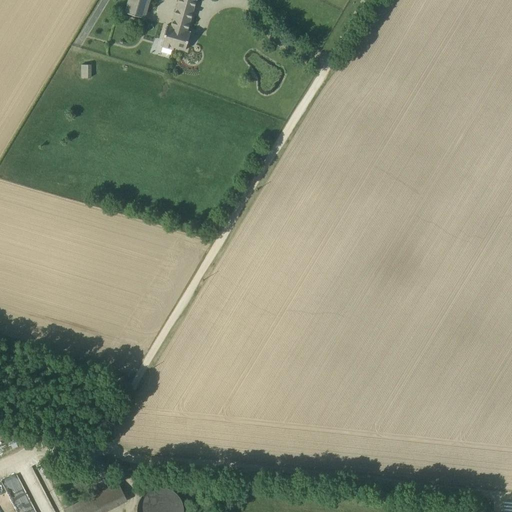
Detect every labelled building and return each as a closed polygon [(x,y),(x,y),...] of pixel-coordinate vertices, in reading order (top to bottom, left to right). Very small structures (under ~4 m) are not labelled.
[(144,18),(149,0),(128,0),(125,12),(144,18)] [(188,30),(197,0),(178,0),(171,25),(168,24),(162,47),(173,50),(174,47),(185,50),(190,31),(188,30)] [(82,63),(82,77),(90,76),(90,63),(82,63)] [(18,511),(25,511),(34,508),(31,501),(46,494),(33,466),(4,479),(18,511)] [(63,510),(63,511),(103,511),(126,500),(127,500),(118,482),(63,510)] [(182,511),(183,510),(183,506),(181,502),(180,498),(176,494),(172,491),(168,489),(165,487),(159,487),(154,488),(150,489),(146,492),(143,494),(141,497),(138,502),(137,506),(136,511),(182,511)]
